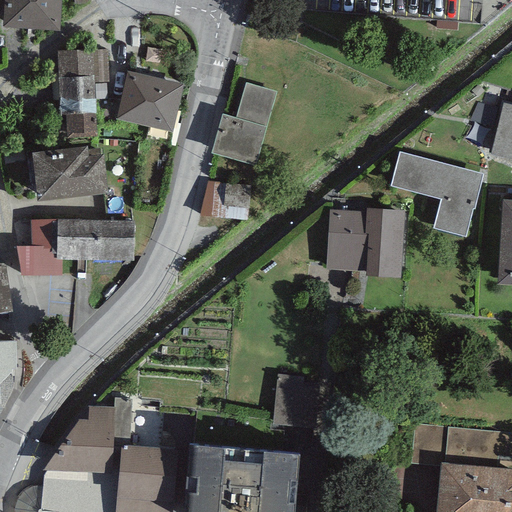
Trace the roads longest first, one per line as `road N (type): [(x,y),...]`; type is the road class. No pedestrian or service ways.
road 1 (residential): [(54,377),(142,289),(164,251),(221,18)]
road 2 (residential): [(54,377),(22,312),(0,208)]
road 3 (residential): [(0,86),(115,0)]
